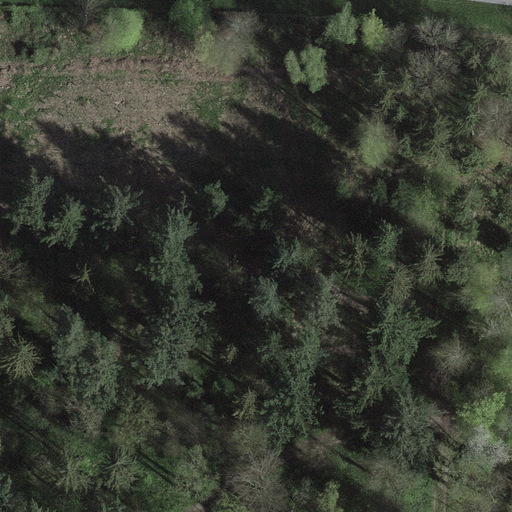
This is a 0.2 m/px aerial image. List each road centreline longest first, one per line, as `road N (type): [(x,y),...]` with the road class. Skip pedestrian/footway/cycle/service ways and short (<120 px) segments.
road 1 (track): [(444,416),(371,426),(270,459),(192,511)]
road 2 (track): [(511,414),(444,416),(436,511)]
